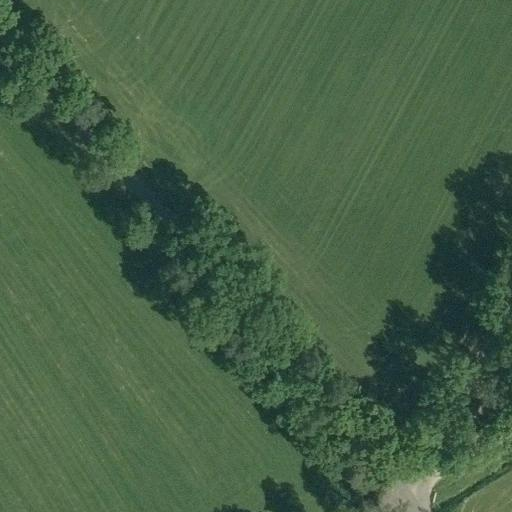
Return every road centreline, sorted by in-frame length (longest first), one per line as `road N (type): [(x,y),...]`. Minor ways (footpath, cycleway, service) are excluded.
road 1 (unclassified): [(0,29),(410,491)]
road 2 (unclassified): [(410,491),(511,313)]
